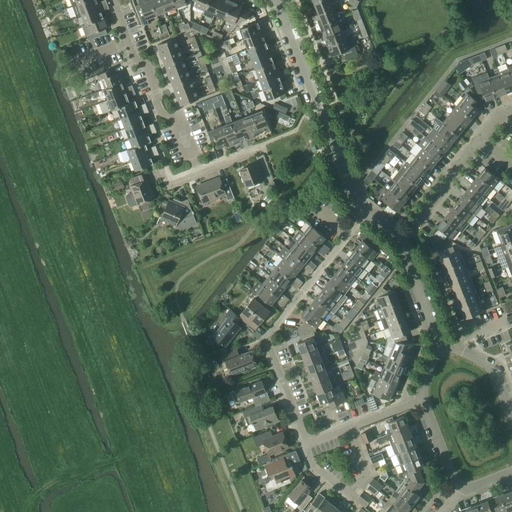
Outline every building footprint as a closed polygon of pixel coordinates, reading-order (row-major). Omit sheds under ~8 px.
[(97,0),(89,0),(73,7),(77,17),(80,15),(108,4),(106,0),(98,3),(97,0)] [(139,0),(141,4),(135,6),(143,26),(149,24),(147,19),(157,15),(151,0),(139,0)] [(151,0),(157,15),(167,11),(162,0),(151,0)] [(162,0),(167,11),(177,7),(174,0),(162,0)] [(192,0),(197,2),(195,6),(205,10),(209,0),(192,0)] [(209,0),(205,10),(203,15),(213,19),(215,15),(221,0),(209,0)] [(221,0),(215,15),(216,17),(222,19),(225,19),(233,1),(229,0),(221,0)] [(334,9),(330,0),(313,0),(319,15),(334,9)] [(233,1),(225,19),(232,22),(235,23),(239,25),(254,11),(243,6),(244,3),(240,2),(239,4),(233,1)] [(108,4),(80,15),(81,17),(83,16),(86,25),(88,24),(104,17),(102,12),(110,9),(108,4)] [(317,20),(320,26),(343,17),(341,12),(336,14),(334,9),(319,15),(313,17),(315,21),(317,20)] [(86,25),(82,26),(86,36),(87,35),(89,41),(96,38),(108,34),(106,29),(110,27),(105,16),(104,17),(88,24),(86,25)] [(320,33),(321,37),(342,29),(339,23),(345,21),(343,17),(320,26),(322,32),(320,33)] [(245,39),(265,31),(263,28),(261,28),(258,22),(241,29),(245,39)] [(328,46),(346,39),(342,29),(321,37),(323,41),(325,40),(328,46)] [(265,31),(245,39),(248,49),(266,42),(264,36),(266,35),(265,31)] [(158,45),(162,56),(179,49),(175,38),(158,45)] [(346,39),(328,46),(330,52),(328,53),(329,57),(344,52),(347,59),(358,55),(355,47),(349,49),(346,39)] [(266,42),(248,49),(252,59),(273,51),(271,48),(269,49),(266,42)] [(495,48),(490,51),(493,59),(499,57),(498,55),(503,53),(501,46),(495,48)] [(179,49),(162,56),(166,66),(183,59),(179,49)] [(273,51),(252,59),(256,69),(274,62),(272,56),(274,55),(273,51)] [(480,54),(472,57),(475,64),(483,61),(480,54)] [(183,59),(166,66),(170,76),(187,69),(183,59)] [(274,62),(256,69),(260,79),(280,72),(279,68),(277,69),(274,62)] [(235,66),(231,68),(233,73),(242,70),(240,64),(235,66)] [(500,75),(507,93),(511,90),(511,75),(508,67),(508,65),(497,69),(499,75),(500,75)] [(103,73),(98,75),(100,80),(103,80),(106,89),(123,83),(124,83),(120,72),(116,74),(114,69),(103,73)] [(187,69),(170,76),(173,86),(191,79),(187,69)] [(280,72),(260,79),(264,90),(282,83),(279,76),(282,75),(280,72)] [(487,72),(472,78),(480,100),(486,98),(486,100),(497,96),(490,79),(487,72)] [(497,96),(507,93),(500,75),(499,75),(490,79),(497,96)] [(173,86),(177,96),(195,89),(191,79),(173,86)] [(440,86),(437,90),(442,94),(443,95),(451,85),(445,80),(440,86)] [(106,89),(105,90),(107,96),(109,100),(134,90),(133,86),(125,89),(123,83),(106,89)] [(243,85),(238,87),(240,92),(244,91),(245,91),(246,93),(254,90),(251,83),(243,86),(243,85)] [(282,83),(264,90),(268,100),(288,92),(287,88),(284,89),(282,83)] [(181,106),(199,99),(195,89),(177,96),(181,106)] [(109,100),(99,104),(103,114),(118,108),(130,103),(128,97),(130,96),(136,94),(134,90),(109,100)] [(437,90),(433,94),(436,96),(439,98),(440,96),(442,94),(437,90)] [(464,98),(457,106),(472,118),(479,110),(474,106),(478,101),(468,93),(464,98)] [(130,103),(118,108),(122,118),(148,108),(146,103),(138,107),(136,100),(130,103)] [(273,108),(286,113),(288,108),(275,103),(273,108)] [(423,107),(429,111),(432,107),(426,103),(423,107)] [(457,106),(450,115),(465,127),(472,118),(457,106)] [(425,115),(429,111),(423,107),(420,111),(425,115)] [(148,108),(122,118),(126,128),(144,121),(142,115),(149,112),(148,108)] [(263,111),(253,115),(260,132),(266,130),(267,132),(271,131),(263,111)] [(253,115),(243,119),(251,139),(255,137),(254,135),(260,132),(253,115)] [(444,123),(459,135),(465,127),(450,115),(444,123)] [(228,125),(223,126),(231,147),(234,145),(234,143),(240,140),(233,122),(230,116),(225,118),(228,125)] [(437,123),(433,128),(437,131),(437,132),(452,143),(459,135),(444,123),(436,117),(433,120),(437,123)] [(243,119),(233,122),(240,140),(246,138),(247,140),(251,139),(243,119)] [(410,123),(415,128),(418,124),(413,120),(410,123)] [(126,128),(121,130),(124,139),(130,137),(130,138),(156,128),(154,124),(146,127),(144,121),(126,128)] [(412,132),(415,128),(410,123),(406,128),(412,132)] [(223,126),(213,130),(220,148),(226,146),(227,148),(231,147),(223,126)] [(156,128),(130,138),(134,148),(146,143),(146,144),(152,141),(149,135),(157,132),(156,128)] [(433,128),(426,137),(430,140),(445,152),(452,143),(437,132),(437,131),(433,128)] [(402,132),(396,140),(402,145),(408,137),(402,132)] [(425,136),(418,145),(423,149),(423,148),(438,160),(445,152),(430,140),(426,137),(425,136)] [(396,140),(393,144),(398,149),(402,145),(396,140)] [(134,148),(128,150),(132,160),(158,150),(156,146),(148,149),(146,144),(146,143),(134,148)] [(423,149),(417,157),(431,169),(438,160),(423,148),(423,149)] [(158,150),(132,160),(136,170),(154,163),(152,158),(159,155),(158,150)] [(382,157),(388,162),(391,158),(385,153),(382,157)] [(385,166),(388,162),(382,157),(379,161),(385,166)] [(417,157),(410,165),(425,177),(431,169),(417,157)] [(406,162),(399,170),(418,186),(425,177),(410,165),(406,162)] [(247,187),(263,180),(257,164),(240,170),(247,187)] [(486,168),(479,176),(494,188),(498,192),(505,183),(501,180),(486,168)] [(369,174),(374,178),(378,174),(372,170),(369,174)] [(399,170),(392,179),(396,182),(411,194),(418,186),(399,170)] [(133,192),(127,194),(126,197),(129,205),(132,206),(138,204),(138,205),(155,199),(145,173),(129,179),(131,184),(135,182),(136,184),(131,186),(133,192)] [(368,187),(374,178),(369,174),(362,182),(368,187)] [(479,176),(472,185),(487,197),(494,188),(479,176)] [(221,178),(199,186),(206,203),(226,195),(228,200),(234,197),(227,178),(222,181),(221,178)] [(271,190),(277,188),(274,181),(268,183),(271,190)] [(387,183),(384,186),(389,190),(404,202),(411,194),(396,182),(392,187),(387,183)] [(472,185),(465,193),(480,205),(487,197),(472,185)] [(389,190),(383,199),(397,211),(404,202),(389,190)] [(265,199),(269,203),(274,196),(270,193),(265,199)] [(465,193),(458,202),(473,214),(476,216),(483,207),(480,205),(465,193)] [(507,206),(510,202),(505,198),(502,202),(507,206)] [(162,218),(177,225),(184,228),(197,223),(194,215),(188,199),(182,202),(175,199),(174,203),(170,201),(162,218)] [(458,202),(452,210),(466,222),(469,224),(476,216),(473,214),(458,202)] [(452,210),(445,219),(460,231),(466,222),(452,210)] [(491,214),(497,219),(500,215),(495,210),(491,214)] [(244,223),(251,220),(248,213),(241,215),(244,223)] [(494,223),(497,219),(491,214),(488,219),(494,223)] [(445,219),(438,227),(453,239),(460,231),(445,219)] [(503,246),(511,241),(511,223),(496,230),(502,245),(503,246)] [(311,225),(304,234),(319,246),(326,237),(311,225)] [(478,231),(483,236),(487,232),(481,227),(478,231)] [(299,230),(292,238),(297,242),(298,242),(312,254),(316,250),(324,256),(327,252),(321,248),(319,246),(304,234),(299,230)] [(480,240),(483,236),(478,231),(474,235),(480,240)] [(357,248),(371,260),(378,252),(378,251),(382,246),(372,238),(367,243),(364,240),(357,248)] [(467,245),(472,249),(477,244),(471,240),(467,245)] [(511,241),(503,246),(502,245),(500,246),(504,257),(511,253),(511,241)] [(291,251),(306,263),(305,263),(308,265),(308,264),(314,269),(317,266),(308,259),(312,254),(298,242),(297,242),(291,251)] [(324,244),(321,248),(327,252),(330,249),(324,244)] [(285,246),(278,254),(284,259),(299,271),(305,263),(306,263),(291,251),(285,246)] [(445,268),(462,262),(458,251),(456,252),(454,247),(439,253),(445,268)] [(365,269),(371,260),(357,248),(350,257),(365,269)] [(365,269),(350,257),(343,265),(358,277),(365,269)] [(284,259),(277,267),(292,279),(299,271),(284,259)] [(443,272),(441,272),(440,274),(441,277),(443,278),(448,275),(449,278),(466,272),(462,262),(445,268),(446,270),(443,272)] [(308,265),(305,268),(311,273),(314,269),(308,264),(308,265)] [(343,265),(336,274),(351,286),(355,281),(359,284),(361,280),(358,277),(343,265)] [(383,270),(388,274),(391,270),(386,266),(383,270)] [(277,267),(270,276),(285,288),(289,283),(297,290),(300,286),(294,281),(292,279),(277,267)] [(385,278),(388,274),(383,270),(379,274),(385,278)] [(453,288),(470,282),(466,272),(449,278),(453,288)] [(330,282),(344,294),(351,286),(336,274),(330,282)] [(376,278),(381,283),(385,278),(379,274),(376,278)] [(270,276),(264,284),(279,296),(285,288),(270,276)] [(297,278),(294,281),(300,286),(303,282),(297,278)] [(378,287),(381,283),(376,278),(372,283),(378,287)] [(260,281),(253,290),(257,293),(260,295),(266,300),(272,305),(275,300),(279,296),(264,284),(260,281)] [(489,281),(484,283),(487,291),(492,288),(489,281)] [(323,291),(341,305),(348,296),(344,294),(330,282),(323,291)] [(457,298),(474,292),(470,282),(453,288),(457,298)] [(369,286),(375,291),(378,287),(372,283),(369,286)] [(371,295),(375,291),(369,286),(366,291),(371,295)] [(383,288),(376,296),(378,297),(382,308),(399,301),(395,291),(390,293),(383,288)] [(316,299),(334,313),(341,305),(323,291),(316,299)] [(457,298),(458,301),(455,302),(453,303),(452,304),(453,307),(455,308),(460,306),(461,308),(478,302),(474,292),(457,298)] [(260,295),(257,298),(264,303),(266,300),(260,295)] [(281,298),(287,303),(290,299),(284,295),(281,298)] [(284,307),(287,303),(281,298),(278,302),(284,307)] [(240,317),(241,318),(255,329),(270,311),(254,299),(240,317)] [(309,307),(324,319),(328,314),(331,317),(334,313),(316,299),(309,307)] [(356,303),(361,308),(364,304),(359,299),(356,303)] [(502,303),(502,304),(506,314),(511,311),(511,309),(510,306),(511,305),(511,304),(510,300),(502,303)] [(382,308),(377,309),(381,319),(386,318),(403,311),(399,301),(382,308)] [(478,302),(461,308),(467,324),(481,318),(479,313),(482,312),(478,302)] [(358,312),(361,308),(356,303),(352,307),(358,312)] [(302,316),(306,319),(298,329),(314,332),(324,319),(309,307),(302,316)] [(349,312),(355,316),(358,312),(352,307),(349,312)] [(226,347),(241,327),(236,323),(241,318),(240,317),(231,310),(226,316),(229,318),(213,337),(226,347)] [(386,318),(381,319),(385,330),(390,328),(407,321),(403,311),(386,318)] [(351,321),(355,316),(349,312),(345,316),(351,321)] [(342,320),(348,325),(351,321),(345,316),(342,320)] [(344,329),(348,325),(342,320),(339,324),(344,329)] [(407,321),(390,328),(396,343),(409,343),(406,334),(411,332),(407,321)] [(303,342),(298,344),(298,346),(299,346),(302,354),(318,348),(314,338),(316,337),(314,332),(298,329),(303,342)] [(389,358),(406,365),(410,355),(405,352),(409,343),(396,343),(389,358)] [(368,344),(364,353),(369,356),(372,347),(368,344)] [(318,348),(302,354),(305,362),(306,364),(327,356),(325,352),(320,354),(318,348)] [(240,356),(238,350),(222,355),(225,362),(227,362),(232,375),(257,365),(252,351),(240,356)] [(383,355),(381,359),(387,362),(385,368),(401,375),(406,365),(389,358),(383,355)] [(307,366),(310,374),(325,368),(323,362),(328,360),(327,356),(306,364),(306,366),(307,366)] [(313,384),(334,376),(333,372),(328,374),(325,368),(310,374),(313,382),(313,384)] [(376,370),(374,375),(380,378),(381,377),(397,385),(401,375),(385,368),(383,373),(376,370)] [(374,386),(371,392),(372,392),(385,398),(390,400),(393,395),(397,385),(381,377),(380,378),(374,375),(372,379),(376,381),(374,386)] [(315,386),(318,394),(333,388),(331,382),(336,380),(334,376),(313,384),(314,386),(315,386)] [(256,406),(262,404),(270,401),(268,395),(259,398),(257,396),(267,392),(262,381),(236,391),(235,392),(233,395),(236,401),(239,402),(240,402),(241,402),(248,399),(250,402),(254,401),(256,406)] [(333,388),(318,394),(321,402),(321,405),(330,401),(332,407),(346,401),(342,391),(336,394),(333,388)] [(262,404),(256,406),(243,411),(249,425),(255,423),(257,429),(279,421),(274,407),(264,411),(262,404)] [(392,428),(387,430),(389,434),(410,426),(409,424),(408,424),(405,416),(390,422),(392,428)] [(389,434),(377,439),(380,444),(391,440),(393,445),(413,437),(410,428),(411,428),(410,426),(389,434)] [(271,431),(254,437),(258,447),(265,444),(269,454),(257,458),(259,464),(271,460),(270,455),(289,447),(284,433),(273,437),(271,431)] [(365,444),(375,440),(371,431),(362,434),(365,444)] [(413,437),(393,445),(395,450),(397,455),(418,446),(417,444),(416,445),(413,437)] [(418,446),(397,455),(400,465),(406,463),(421,457),(418,449),(418,448),(418,446)] [(373,464),(379,461),(384,459),(382,454),(371,458),(373,464)] [(399,473),(398,477),(406,479),(406,478),(405,476),(404,475),(426,466),(425,464),(424,465),(421,457),(406,463),(400,465),(403,470),(403,471),(399,473)] [(288,468),(284,458),(266,465),(269,475),(274,473),(277,483),(296,476),(292,466),(288,468)] [(426,466),(404,475),(405,476),(406,478),(406,479),(425,482),(421,472),(427,470),(426,466)] [(370,484),(379,491),(383,486),(374,479),(370,484)] [(406,479),(403,482),(421,497),(423,494),(418,490),(425,482),(406,479)] [(303,511),(313,498),(308,494),(313,489),(302,480),(290,496),(300,504),(297,507),(303,511)] [(400,486),(396,491),(401,494),(414,505),(419,498),(420,498),(421,497),(403,482),(400,486)] [(376,496),(379,491),(370,484),(366,488),(376,496)] [(495,498),(499,511),(511,511),(511,495),(511,492),(495,498)] [(393,496),(390,499),(405,511),(408,511),(409,511),(408,511),(414,505),(401,494),(397,499),(393,496)] [(328,511),(334,505),(325,498),(325,499),(319,495),(306,511),(328,511)] [(366,508),(370,503),(360,496),(357,500),(366,508)] [(499,511),(495,498),(478,505),(481,511),(499,511)] [(387,503),(383,508),(388,511),(405,511),(390,499),(387,503)]
